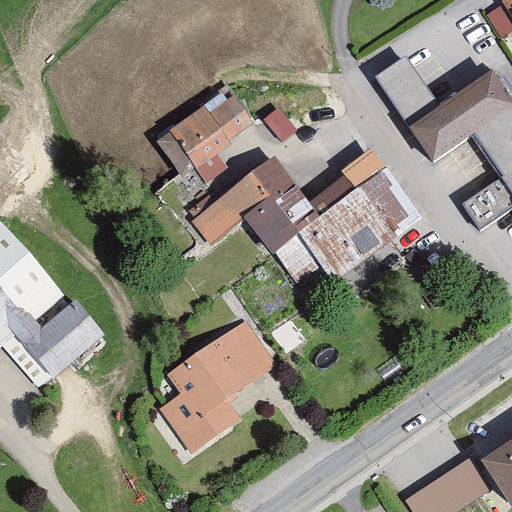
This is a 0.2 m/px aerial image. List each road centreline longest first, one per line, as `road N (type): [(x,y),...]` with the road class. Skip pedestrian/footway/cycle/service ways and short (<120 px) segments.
road 1 (secondary): [(283,511),(511,349)]
road 2 (unknown): [(375,116),(306,144),(225,150),(181,171)]
